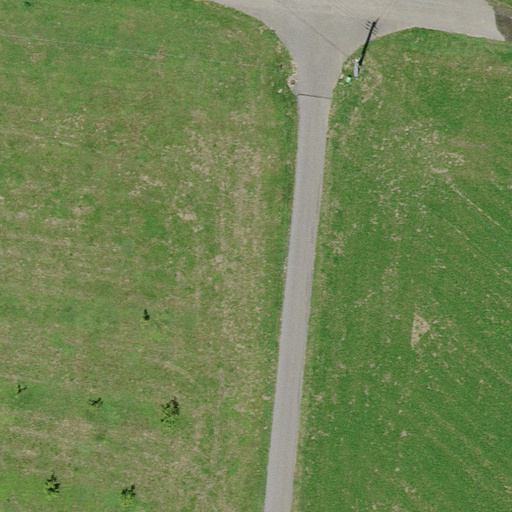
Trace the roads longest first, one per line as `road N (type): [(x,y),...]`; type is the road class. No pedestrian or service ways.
road 1 (track): [(276,511),(317,72),(360,15)]
road 2 (unclassified): [(360,15),(511,35)]
